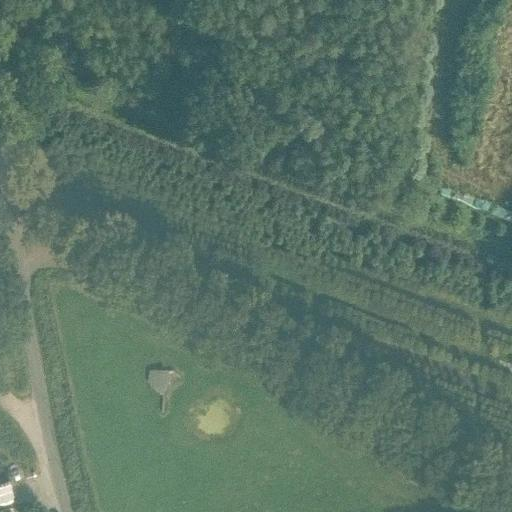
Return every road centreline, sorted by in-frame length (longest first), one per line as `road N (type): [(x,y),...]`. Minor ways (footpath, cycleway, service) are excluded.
road 1 (residential): [(18,241),(239,335),(498,511)]
road 2 (residential): [(67,511),(18,241)]
road 3 (unclassified): [(18,241),(0,96)]
